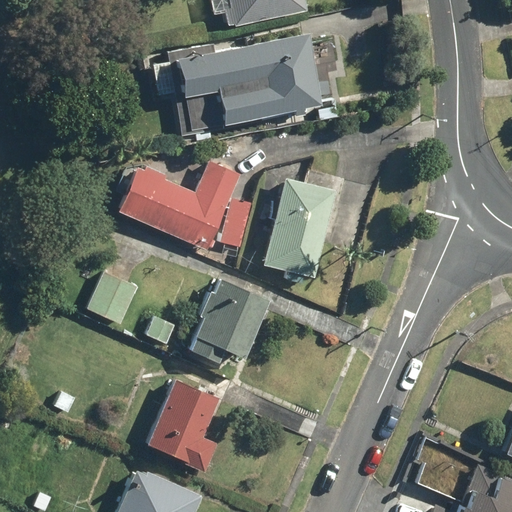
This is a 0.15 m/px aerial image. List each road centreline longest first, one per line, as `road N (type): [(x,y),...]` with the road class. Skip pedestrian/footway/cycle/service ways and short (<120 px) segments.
road 1 (residential): [(473,187),(330,511)]
road 2 (residential): [(450,0),(458,138),(473,187)]
